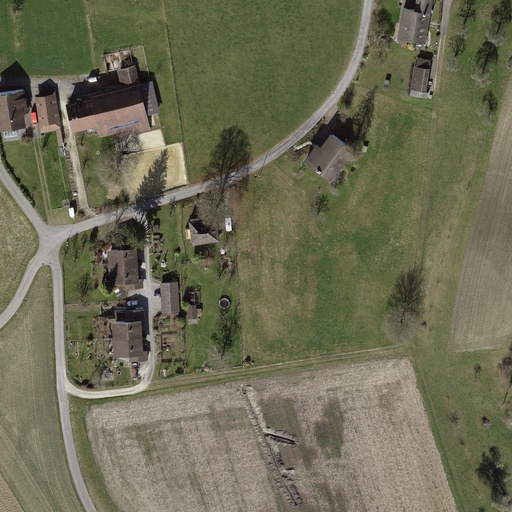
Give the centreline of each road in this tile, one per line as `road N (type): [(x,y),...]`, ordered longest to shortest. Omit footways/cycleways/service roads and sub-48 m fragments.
road 1 (residential): [(49,240),(239,174),(280,151),(348,77),(367,0)]
road 2 (residential): [(49,240),(67,433),(90,511)]
